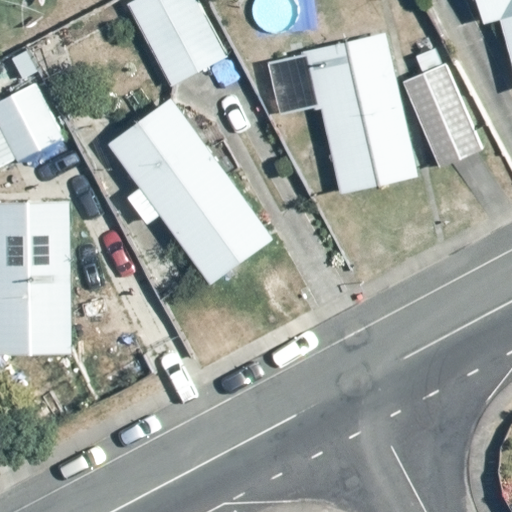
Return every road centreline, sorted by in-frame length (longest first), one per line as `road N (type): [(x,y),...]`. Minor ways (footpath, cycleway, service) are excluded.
road 1 (tertiary): [(358,383),(114,511)]
road 2 (tertiary): [(511,299),(358,383)]
road 3 (residential): [(426,511),(358,383)]
